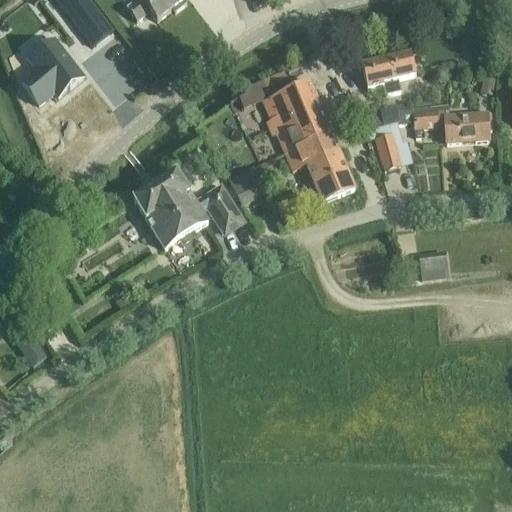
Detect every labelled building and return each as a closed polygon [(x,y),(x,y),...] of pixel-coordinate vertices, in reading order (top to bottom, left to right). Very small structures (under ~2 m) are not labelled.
[(53,0),(91,49),(93,51),(114,35),(87,0),(53,0)] [(188,0),(143,0),(127,13),(137,25),(150,15),(157,25),(189,1),(188,0)] [(491,42),(474,43),(475,67),(492,66),(491,42)] [(55,44),(29,64),(58,101),(84,81),(55,44)] [(416,80),(416,77),(411,58),(396,61),(395,59),(377,63),(377,66),(362,69),(368,93),(383,90),(385,99),(401,95),(399,83),(416,80)] [(484,80),(482,95),(494,98),(496,82),(484,80)] [(263,105),(271,123),(267,127),(272,139),(277,139),(285,158),(332,139),(310,85),(265,104),(263,105)] [(259,91),(246,97),(248,102),(253,104),(259,107),(263,105),(265,104),(259,91)] [(352,98),(342,101),(347,119),(358,116),(352,98)] [(365,133),(398,126),(400,125),(397,115),(409,113),(408,106),(396,110),(380,113),(379,108),(358,114),(362,124),(365,133)] [(492,134),(491,117),(447,120),(446,110),(409,113),(397,115),(400,125),(398,126),(399,128),(415,127),(416,142),(423,141),(422,132),(438,131),(438,128),(445,128),(447,148),(490,145),(489,135),(492,134)] [(355,193),(332,139),(285,158),(293,175),(307,169),(322,206),(355,193)] [(385,174),(400,170),(392,140),(376,144),(385,174)] [(416,152),(410,153),(414,166),(420,165),(416,152)] [(253,170),(228,184),(243,211),(268,196),(259,180),(273,172),(268,164),(254,172),(253,170)] [(243,223),(222,189),(195,206),(177,177),(134,204),(165,254),(208,226),(201,216),(207,212),(223,237),(243,223)] [(420,260),(422,273),(423,283),(448,280),(445,257),(420,260)] [(27,331),(12,342),(23,356),(33,371),(48,360),(38,346),(27,331)]
